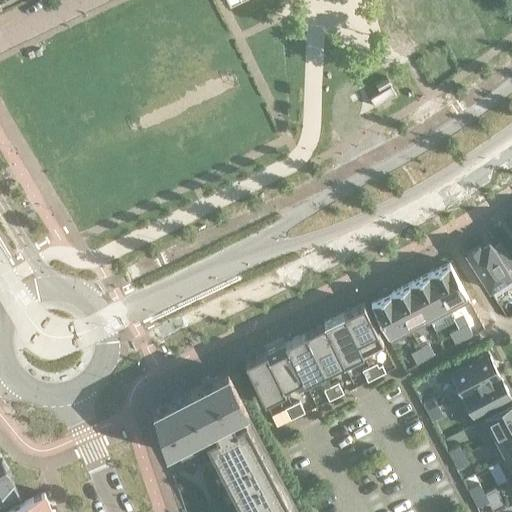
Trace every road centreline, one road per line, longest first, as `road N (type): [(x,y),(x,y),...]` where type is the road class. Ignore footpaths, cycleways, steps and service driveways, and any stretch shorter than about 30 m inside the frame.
road 1 (tertiary): [(511,75),(365,169),(85,297)]
road 2 (tertiary): [(102,357),(311,260),(511,140)]
road 3 (residential): [(118,511),(66,392)]
